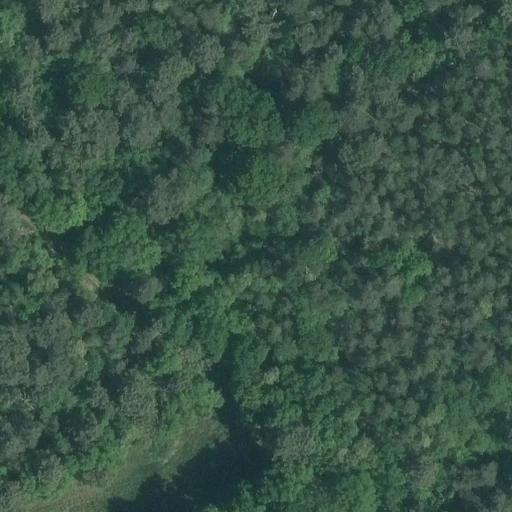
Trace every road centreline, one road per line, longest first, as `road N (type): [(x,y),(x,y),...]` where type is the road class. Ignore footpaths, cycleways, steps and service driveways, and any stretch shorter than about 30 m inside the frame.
road 1 (track): [(0,190),(347,511)]
road 2 (track): [(368,511),(442,435),(511,390)]
